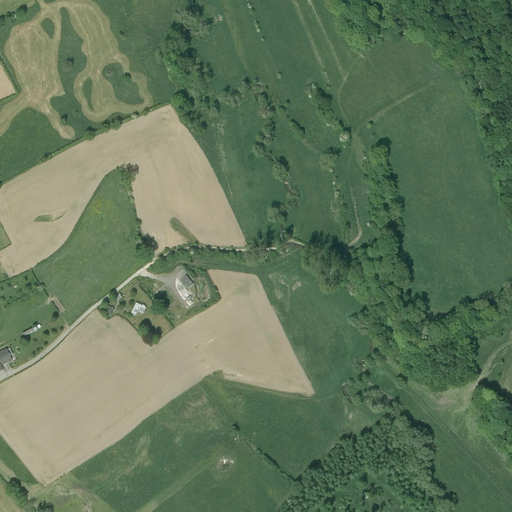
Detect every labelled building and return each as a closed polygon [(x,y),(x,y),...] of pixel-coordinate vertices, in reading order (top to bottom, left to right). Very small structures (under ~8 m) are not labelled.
[(192,284),(187,277),(181,282),(187,289),(192,284)] [(146,308),(137,303),(132,314),(136,316),(138,311),(144,314),(146,308)] [(109,306),(105,313),(110,316),(114,309),(109,306)] [(21,330),(24,336),(33,332),(31,326),(21,330)] [(5,363),(11,360),(9,357),(12,355),(9,349),(6,350),(0,352),(0,362),(1,366),(5,364),(5,363)]
